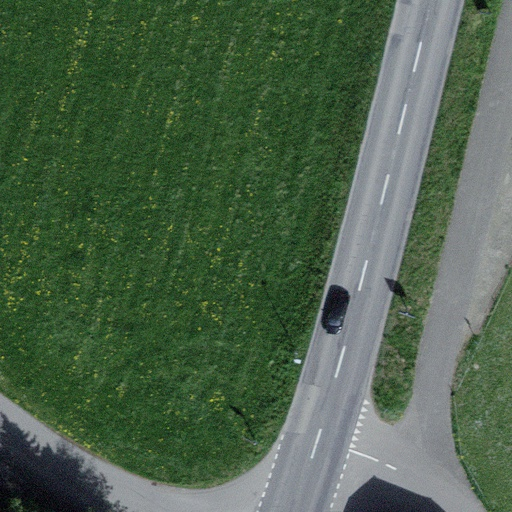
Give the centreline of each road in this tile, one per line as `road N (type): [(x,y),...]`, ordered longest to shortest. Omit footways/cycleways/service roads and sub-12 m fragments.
road 1 (primary): [(297,511),(434,0)]
road 2 (residential): [(0,431),(124,511)]
